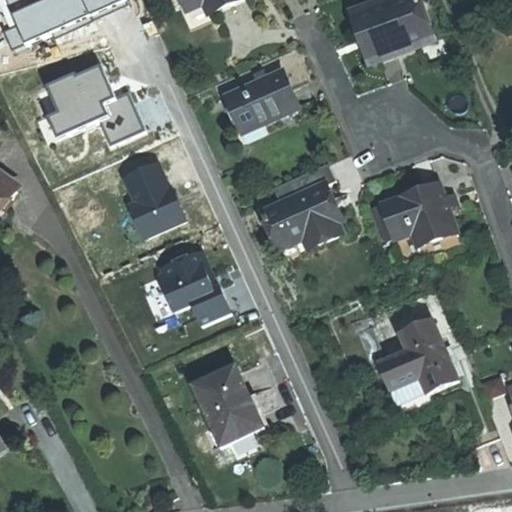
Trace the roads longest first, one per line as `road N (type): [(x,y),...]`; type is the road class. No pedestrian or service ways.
road 1 (residential): [(351,501),(148,47)]
road 2 (residential): [(511,243),(477,151),(399,138)]
road 3 (residential): [(511,478),(351,501)]
